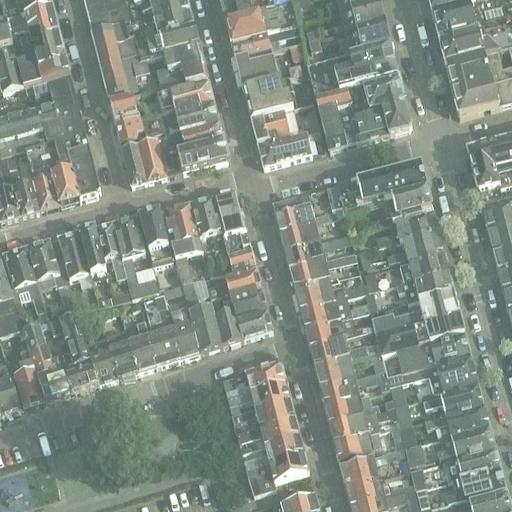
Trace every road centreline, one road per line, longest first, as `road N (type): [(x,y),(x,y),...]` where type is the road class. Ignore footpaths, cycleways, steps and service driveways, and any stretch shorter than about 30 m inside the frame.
road 1 (residential): [(297,347),(0,441)]
road 2 (residential): [(511,417),(443,144)]
road 3 (residential): [(124,211),(68,0)]
road 4 (residential): [(256,193),(443,144)]
road 5 (residential): [(206,0),(251,177)]
road 6 (residential): [(297,347),(340,511)]
road 7 (residential): [(256,193),(297,347)]
road 8 (residential): [(443,144),(405,0)]
road 9 (residential): [(124,211),(251,177)]
road 10 (residential): [(0,247),(124,211)]
